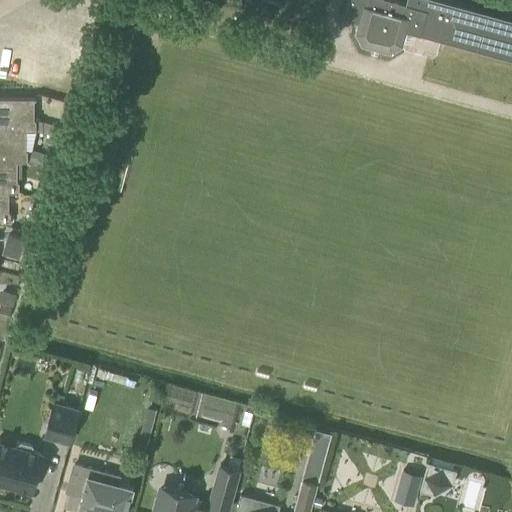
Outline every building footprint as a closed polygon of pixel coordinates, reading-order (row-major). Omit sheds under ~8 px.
[(362,43),(380,48),(391,51),(403,44),(407,30),(421,34),(511,58),(511,16),(467,5),(449,0),(407,0),(407,2),(400,0),(348,0),(344,17),(358,20),(355,30),(362,43)] [(37,98),(37,97),(0,97),(0,128),(25,129),(37,129),(55,135),(58,125),(36,119),(33,119),(33,98),(37,98)] [(25,150),(25,129),(0,128),(0,159),(17,160),(28,160),(28,150),(25,150)] [(30,159),(47,163),(50,153),(33,148),(30,159)] [(17,180),(17,160),(0,159),(0,190),(20,191),(20,180),(17,180)] [(34,194),(43,197),(46,188),(37,185),(34,194)] [(8,191),(20,191),(0,190),(0,222),(11,222),(11,212),(8,212),(8,191)] [(30,208),(39,211),(43,199),(34,196),(30,208)] [(32,257),(36,244),(26,241),(22,254),(32,257)] [(0,301),(0,302),(11,305),(13,306),(16,294),(2,289),(0,297),(0,301)] [(0,318),(8,320),(11,307),(0,303),(0,318)] [(70,441),(79,408),(54,401),(45,434),(70,441)] [(316,428),(308,456),(323,460),(331,432),(316,428)] [(18,446),(15,445),(0,440),(0,482),(32,491),(43,452),(32,450),(33,448),(32,445),(21,442),(19,444),(18,446)] [(125,511),(129,497),(132,485),(119,482),(121,475),(75,462),(69,488),(83,492),(80,504),(96,509),(94,511),(125,511)] [(436,476),(453,480),(456,469),(428,462),(421,490),(432,492),(436,476)] [(229,504),(239,469),(220,464),(210,499),(229,504)] [(401,469),(394,498),(414,503),(422,475),(401,469)] [(306,511),(309,511),(318,481),(302,477),(294,509),(306,511)] [(227,511),(229,504),(210,499),(209,503),(194,499),(196,495),(161,485),(153,511),(227,511)] [(240,494),(236,511),(235,511),(278,511),(280,504),(279,504),(279,505),(241,495),(242,494),(240,494)]
